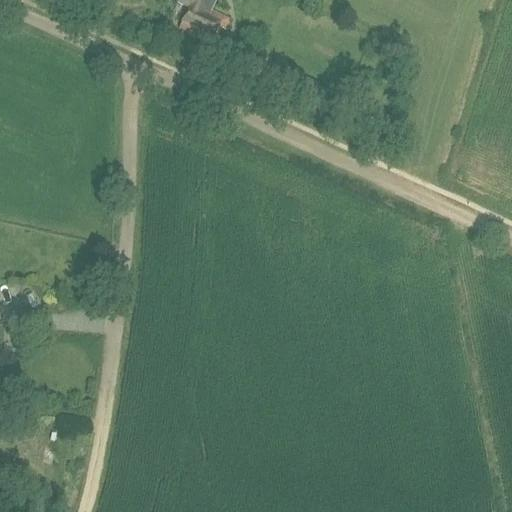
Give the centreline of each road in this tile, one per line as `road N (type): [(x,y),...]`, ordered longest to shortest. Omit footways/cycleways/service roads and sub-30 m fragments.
road 1 (track): [(511,238),(0,7)]
road 2 (track): [(134,50),(125,237),(94,478),(82,511)]
